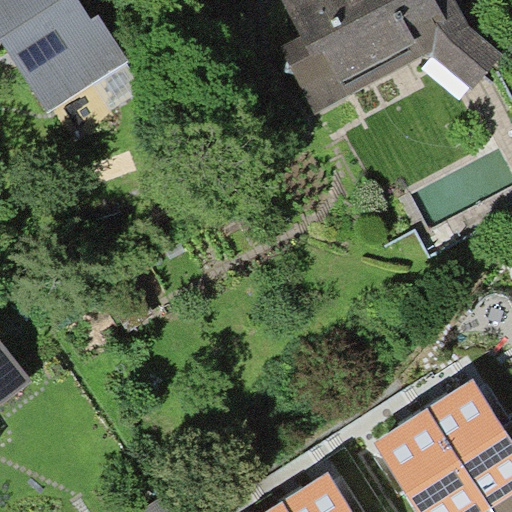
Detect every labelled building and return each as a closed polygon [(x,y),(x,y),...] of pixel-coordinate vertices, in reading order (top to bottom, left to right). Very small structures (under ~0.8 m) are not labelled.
[(0,0),(0,42),(46,113),(94,83),(124,62),(127,61),(98,15),(91,20),(78,0),(0,0)] [(282,0),(301,36),(281,46),(317,114),(432,55),(474,89),(503,54),(470,27),(461,15),(453,0),(282,0)] [(141,87),(124,62),(94,83),(111,107),(141,87)] [(0,404),(32,380),(0,338),(0,404)] [(511,437),(475,379),(426,409),(491,508),(511,494),(511,437)] [(484,511),(491,508),(426,409),(375,441),(419,511),(484,511)] [(352,511),(328,473),(283,502),(288,511),(352,511)] [(511,511),(511,494),(491,508),(492,511),(511,511)] [(174,511),(164,495),(136,511),(174,511)] [(288,511),(283,502),(267,511),(288,511)]
